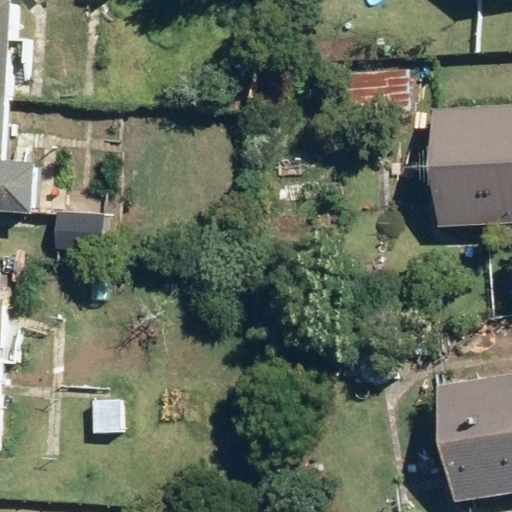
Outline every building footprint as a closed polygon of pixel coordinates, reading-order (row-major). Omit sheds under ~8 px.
[(0,0),(0,211),(46,214),(49,166),(19,164),(29,1),(16,0),(0,0)] [(417,68),(349,72),(351,113),(419,109),(417,68)] [(511,104),(441,107),(446,224),(511,221),(511,104)] [(115,215),(65,214),(64,250),(115,250),(115,215)] [(20,301),(0,299),(0,458),(11,459),(20,301)] [(511,372),(445,382),(461,500),(511,492),(511,372)] [(129,398),(100,398),(100,431),(128,431),(129,398)]
